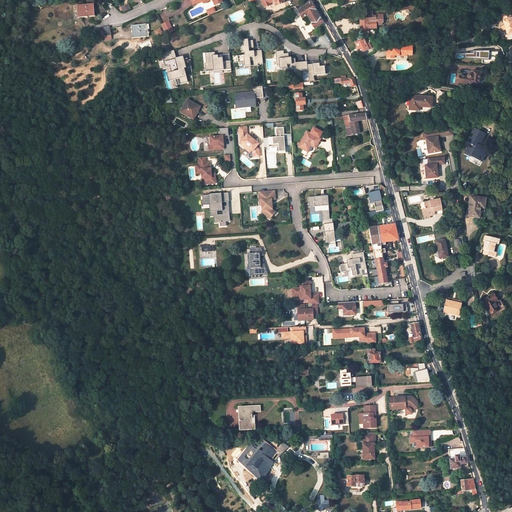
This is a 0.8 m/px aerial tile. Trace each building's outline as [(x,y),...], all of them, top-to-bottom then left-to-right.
[(284,3),(282,0),(261,0),(264,8),(270,6),(271,8),(284,3)] [(307,15),(315,28),(323,23),(310,1),(295,6),(302,18),(307,15)] [(79,17),(94,16),(93,4),(78,5),(79,17)] [(208,15),(216,12),(214,7),(206,10),(208,15)] [(361,30),(369,29),(376,28),(376,25),(381,25),(383,22),(383,15),(377,15),(376,17),(374,17),(372,16),(372,8),(367,9),(367,12),(369,14),(369,19),(360,19),(361,30)] [(287,9),(270,15),(271,18),(288,12),(287,9)] [(511,32),(511,18),(511,17),(511,18),(509,11),(501,13),(503,20),(502,20),(504,25),(505,29),(507,34),(511,32)] [(444,14),(447,22),(454,20),(453,16),(452,17),(450,12),(444,14)] [(172,31),(168,22),(161,25),(165,34),(172,31)] [(149,24),(131,26),(133,38),(148,36),(147,29),(149,29),(149,24)] [(102,28),(104,36),(111,35),(110,26),(102,28)] [(253,41),(253,40),(243,41),(243,46),(241,46),(242,52),(244,52),(244,55),(238,55),(238,63),(244,62),(244,66),(251,66),(250,61),(253,61),(253,66),(258,65),(258,64),(263,64),(262,52),(254,53),(252,53),(252,48),(253,48),(253,41)] [(356,45),(360,53),(369,49),(364,41),(356,45)] [(394,56),(399,56),(399,54),(406,55),(406,46),(399,46),(399,47),(391,47),(390,49),(387,49),(386,58),(390,58),(390,56),(394,56)] [(284,50),(275,51),(277,66),(279,66),(279,69),(292,68),(292,66),(295,66),(296,71),(308,69),(307,64),(307,61),(296,63),(295,60),(291,61),(291,59),(291,57),(289,58),(288,53),(284,54),(284,50)] [(231,69),(230,60),(223,61),(223,57),(218,58),(218,55),(215,55),(215,52),(205,53),(206,63),(204,63),(205,70),(214,69),(214,71),(231,69)] [(186,69),(182,56),(174,58),(177,71),(168,74),(170,81),(180,78),(181,84),(188,82),(184,70),(186,69)] [(319,63),(307,64),(308,69),(309,82),(310,82),(314,81),(314,75),(325,74),(325,66),(320,66),(319,63)] [(468,75),(467,76),(459,75),(458,83),(479,86),(481,72),(472,71),(471,74),(470,74),(469,74),(468,75)] [(354,78),(341,79),(342,84),(350,83),(351,87),(356,86),(354,78)] [(239,108),(255,106),(254,98),(263,98),(262,87),(253,88),(253,92),(234,95),(235,104),(235,108),(239,108)] [(305,105),(305,99),(302,99),(302,94),(296,94),(297,111),(304,110),(303,105),(305,105)] [(410,96),(409,110),(419,110),(420,107),(432,107),(432,97),(410,96)] [(180,112),(193,119),(200,107),(187,100),(180,112)] [(360,133),(357,121),(367,120),(365,114),(349,115),(350,122),(353,135),(360,133)] [(253,157),(259,156),(258,149),(256,147),(258,144),(254,141),(251,138),(247,135),(246,126),(239,127),(240,143),(239,144),(245,149),(247,146),(251,150),(252,151),(253,157)] [(451,127),(422,133),(423,140),(425,139),(428,154),(440,152),(437,137),(452,135),(451,127)] [(219,129),(219,136),(207,137),(208,146),(213,146),(213,150),(224,149),(223,138),(222,138),(222,136),(223,136),(229,136),(228,128),(219,129)] [(283,134),(283,128),(275,128),(276,137),(268,138),(268,145),(278,144),(279,150),(284,150),(284,146),(283,134)] [(313,128),(310,133),(320,138),(323,133),(313,128)] [(467,142),(476,147),(474,150),(468,147),(465,153),(471,157),(472,156),(482,161),(487,149),(479,145),(485,134),(474,128),(467,142)] [(306,131),(298,147),(307,152),(311,145),(312,143),(316,146),(320,139),(320,138),(310,133),(306,131)] [(287,144),(287,134),(283,134),(284,146),(291,145),(291,143),(287,144)] [(444,157),(428,159),(428,165),(425,165),(426,178),(437,177),(436,165),(444,164),(444,157)] [(202,185),(216,183),(215,177),(211,177),(211,174),(211,168),(210,169),(209,162),(205,162),(198,163),(199,166),(199,174),(201,174),(202,185)] [(272,209),(272,204),(271,204),(270,203),(271,202),(271,200),(275,199),(274,191),(258,192),(259,202),(261,202),(262,210),(265,210),(265,215),(269,219),(275,212),(272,209)] [(368,193),(370,202),(373,201),(375,208),(382,206),(379,191),(368,193)] [(215,222),(219,222),(220,227),(226,226),(225,222),(229,221),(229,214),(226,214),(226,211),(227,211),(226,206),(223,207),(222,207),(222,202),(226,202),(228,202),(229,202),(228,193),(210,194),(210,195),(202,196),(202,200),(210,200),(211,205),(211,216),(215,215),(215,222)] [(333,223),(332,219),(330,219),(328,196),(308,197),(309,207),(314,207),(315,212),(321,211),(322,224),(323,224),(333,223)] [(470,196),(467,216),(479,218),(480,208),(484,208),(485,198),(470,196)] [(434,212),(442,210),(440,199),(424,202),(425,208),(421,209),(422,214),(423,217),(434,215),(434,212)] [(323,232),(324,239),(325,239),(325,243),(328,242),(329,244),(335,243),(333,223),(323,224),(324,232),(323,232)] [(369,229),(379,284),(387,283),(385,268),(387,267),(386,262),(384,263),(382,253),(385,253),(384,249),(381,249),(380,243),(385,242),(398,240),(394,224),(369,229)] [(485,242),(482,254),(495,257),(499,239),(485,236),(483,241),(485,242)] [(444,240),(436,242),(439,258),(448,256),(444,240)] [(261,248),(249,248),(250,249),(250,254),(249,254),(249,260),(249,264),(250,276),(268,275),(264,265),(260,265),(260,259),(260,256),(263,255),(261,248)] [(362,270),(367,269),(363,252),(351,254),(352,260),(346,261),(347,263),(348,269),(351,268),(351,270),(352,276),(354,276),(362,274),(362,270)] [(348,269),(347,263),(340,265),(341,272),(351,270),(351,268),(348,269)] [(292,288),(293,296),(299,296),(300,300),(308,299),(309,304),(317,304),(319,304),(318,293),(310,294),(310,286),(311,286),(311,282),(304,282),(304,286),(300,286),(300,288),(292,288)] [(481,301),(490,315),(498,309),(494,302),(497,300),(493,293),(481,301)] [(458,316),(461,302),(455,300),(454,302),(451,301),(446,300),(443,312),(458,316)] [(356,314),(355,302),(338,303),(339,309),(343,308),(344,315),(356,314)] [(407,303),(388,304),(388,312),(407,311),(407,303)] [(318,314),(317,304),(309,304),(297,305),(298,321),(310,320),(313,318),(313,315),(318,314)] [(411,324),(414,337),(409,338),(410,343),(421,342),(417,324),(411,324)] [(291,327),(291,332),(284,332),(285,338),(291,338),(292,344),(306,343),(306,335),(303,335),(303,333),(306,333),(305,326),(291,327)] [(350,328),(350,332),(351,337),(359,336),(359,339),(367,338),(367,341),(375,341),(375,332),(364,333),(363,327),(350,328)] [(379,363),(379,353),(374,353),(374,350),(369,350),(369,363),(379,363)] [(340,374),(341,387),(351,386),(351,383),(355,382),(356,388),(372,387),(371,376),(350,378),(350,373),(347,374),(346,369),(340,370),(340,374)] [(416,382),(422,381),(422,379),(428,377),(426,370),(416,372),(417,375),(414,376),(416,382)] [(409,397),(394,397),(394,410),(405,409),(405,408),(408,408),(411,410),(414,410),(417,407),(417,401),(413,397),(412,399),(409,397)] [(238,407),(239,430),(254,429),(254,423),(252,423),(252,412),(257,412),(257,406),(238,407)] [(374,406),(364,406),(364,414),(360,414),(360,418),(362,418),(363,424),(363,428),(375,428),(375,419),(373,419),(372,413),(375,413),(374,406)] [(348,412),(330,413),(331,425),(348,424),(348,412)] [(415,443),(415,448),(429,447),(428,435),(431,435),(430,430),(412,431),(412,435),(409,435),(409,443),(415,443)] [(374,433),(362,433),(363,460),(374,459),(373,444),(375,443),(374,433)] [(261,478),(271,465),(267,463),(275,452),(265,444),(260,450),(250,443),(245,449),(254,456),(246,466),(261,478)] [(469,463),(464,448),(449,450),(451,469),(460,468),(460,464),(469,463)] [(339,471),(335,472),(337,493),(340,493),(339,491),(343,491),(343,486),(364,487),(364,480),(363,480),(363,476),(354,475),(354,476),(347,476),(347,480),(340,479),(339,471)] [(462,490),(472,489),(473,495),(477,494),(475,488),(473,479),(461,481),(462,490)] [(401,510),(420,508),(419,500),(410,501),(410,503),(407,503),(407,501),(396,502),(397,508),(401,508),(401,510)]
